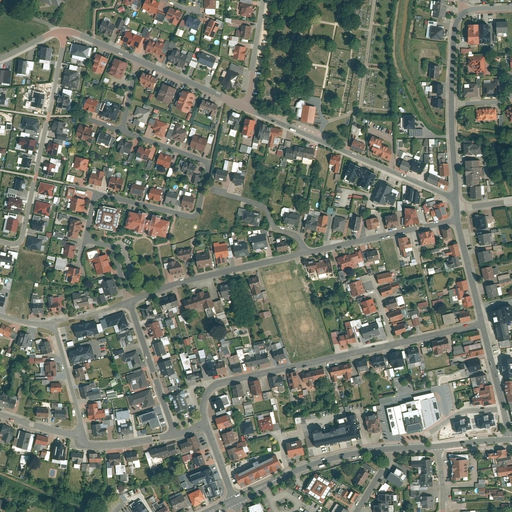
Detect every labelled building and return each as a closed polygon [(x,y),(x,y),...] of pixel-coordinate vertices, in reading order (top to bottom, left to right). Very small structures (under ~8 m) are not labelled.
[(155,0),(146,0),(144,8),(157,13),(155,19),(164,22),(168,13),(159,10),(162,2),(155,0)] [(217,0),(205,0),(206,9),(217,9),(217,0)] [(434,0),(433,16),(445,18),(447,7),(445,7),(446,0),(434,0)] [(241,15),(253,17),(255,4),(244,2),(242,3),(241,9),(242,11),(241,15)] [(172,6),(167,17),(171,19),(170,22),(178,25),(179,22),(180,23),(185,12),(172,6)] [(202,20),(190,15),(186,25),(198,30),(202,20)] [(118,25),(117,27),(122,29),(126,20),(121,18),(118,25)] [(118,25),(105,19),(100,30),(113,36),(117,27),(118,25)] [(210,21),(205,34),(214,38),(220,25),(210,21)] [(510,21),(498,21),(498,36),(510,36),(510,21)] [(482,43),(482,24),(468,24),(469,44),(482,43)] [(491,24),(482,24),(482,43),(493,43),(493,31),(491,31),(491,24)] [(253,26),(242,25),(242,29),(238,29),(237,36),(251,38),(253,26)] [(433,27),(432,38),(439,39),(442,39),(444,28),(433,27)] [(142,36),(128,30),(123,41),(140,48),(145,37),(142,36)] [(155,52),(161,55),(166,43),(159,40),(158,42),(151,39),(146,51),(154,54),(155,52)] [(91,48),(75,45),(73,56),(89,59),(91,48)] [(236,45),(234,58),(246,60),(247,47),(236,45)] [(54,47),(42,46),(41,59),(52,60),(54,47)] [(170,62),(184,67),(189,55),(175,49),(173,54),(172,53),(170,58),(171,59),(170,62)] [(199,62),(214,68),(218,58),(203,52),(199,62)] [(109,57),(97,53),(92,70),(104,74),(109,57)] [(486,75),(485,56),(470,57),(470,65),(473,65),(472,67),(475,70),(477,70),(478,76),(486,75)] [(129,61),(116,57),(110,73),(123,78),(129,61)] [(20,60),(17,74),(27,76),(29,61),(20,60)] [(80,69),(64,65),(60,86),(76,89),(80,69)] [(431,65),(430,77),(439,78),(440,66),(431,65)] [(0,81),(11,83),(13,70),(6,69),(6,70),(3,70),(3,69),(0,68),(0,81)] [(241,73),(230,68),(226,77),(225,76),(222,77),(221,80),(222,83),(223,84),(234,89),(241,73)] [(160,78),(146,71),(140,83),(155,89),(160,78)] [(497,82),(485,83),(485,97),(500,96),(500,86),(502,86),(501,78),(497,79),(497,82)] [(171,105),(172,103),(178,88),(165,82),(158,99),(171,105)] [(434,84),(433,93),(444,93),(444,84),(434,84)] [(470,88),(464,88),(464,97),(477,96),(477,84),(470,84),(470,88)] [(185,89),(177,106),(191,112),(198,95),(185,89)] [(72,95),(61,92),(57,107),(68,110),(72,95)] [(46,96),(34,93),(30,107),(42,109),(46,96)] [(205,97),(200,109),(207,112),(208,110),(212,111),(211,115),(216,117),(221,104),(205,97)] [(99,102),(86,98),(83,108),(95,112),(99,102)] [(434,98),(434,107),(444,108),(444,98),(434,98)] [(112,106),(107,104),(103,115),(117,120),(123,104),(114,101),(112,106)] [(316,107),(303,105),(301,123),(314,125),(316,107)] [(151,111),(139,106),(135,116),(139,117),(138,120),(147,123),(151,111)] [(481,109),(478,110),(479,120),(499,119),(498,108),(495,109),(495,108),(481,109)] [(244,114),(232,110),(229,119),(235,121),(233,128),(238,130),(244,114)] [(417,115),(406,115),(406,128),(418,128),(417,115)] [(24,133),(33,134),(34,131),(36,131),(37,126),(38,126),(39,120),(23,117),(20,129),(25,129),(24,133)] [(257,121),(246,118),(242,134),(253,137),(257,121)] [(64,122),(54,120),(52,133),(61,135),(64,122)] [(163,138),(167,124),(155,120),(153,126),(152,129),(157,131),(156,136),(163,138)] [(270,124),(262,122),(259,139),(265,140),(265,139),(271,140),(274,127),(269,126),(270,124)] [(93,129),(77,123),(73,134),(89,140),(93,129)] [(183,125),(177,123),(172,137),(175,138),(175,139),(184,142),(188,130),(181,128),(183,125)] [(350,133),(358,136),(361,128),(356,126),(357,125),(353,123),(350,133)] [(283,129),(274,127),(271,140),(270,147),(274,147),(276,136),(280,137),(280,135),(282,135),(284,133),(284,131),(283,129)] [(113,136),(101,132),(98,142),(110,146),(113,136)] [(210,139),(195,134),(191,146),(206,151),(210,139)] [(386,140),(374,135),(371,143),(373,143),(372,147),(374,147),(374,148),(376,149),(384,144),(386,140)] [(37,139),(25,136),(22,150),(34,153),(37,139)] [(135,144),(122,139),(117,151),(125,154),(125,152),(131,154),(135,144)] [(368,144),(356,139),(352,148),(364,153),(368,144)] [(60,143),(50,141),(47,154),(57,156),(60,143)] [(475,143),(465,143),(466,154),(485,153),(484,144),(476,144),(475,143)] [(241,144),(240,151),(250,154),(252,147),(241,144)] [(153,150),(141,146),(137,156),(149,160),(153,150)] [(297,146),(296,149),(295,155),(305,157),(307,147),(297,146)] [(317,149),(307,147),(305,157),(315,159),(317,149)] [(296,149),(288,148),(286,158),(294,160),(295,155),(296,149)] [(33,156),(21,153),(18,167),(30,169),(33,156)] [(174,157),(161,153),(158,164),(170,168),(174,157)] [(330,164),(336,165),(334,171),(339,172),(343,156),(333,153),(330,164)] [(87,158),(75,156),(73,167),(85,170),(87,158)] [(404,158),(400,168),(410,172),(411,169),(414,162),(404,158)] [(416,158),(414,162),(411,169),(423,174),(427,163),(416,158)] [(483,180),(482,159),(466,160),(467,186),(471,186),(480,186),(480,180),(483,180)] [(198,165),(186,160),(182,171),(194,175),(198,165)] [(57,163),(46,161),(43,175),(54,177),(57,163)] [(380,174),(352,162),(344,181),(352,185),(353,183),(355,184),(359,176),(364,179),(361,186),(369,190),(372,184),(375,186),(380,174)] [(441,163),(442,176),(451,175),(450,163),(441,163)] [(230,170),(218,168),(216,179),(228,182),(230,170)] [(102,186),(106,172),(98,170),(97,173),(93,172),(90,182),(102,186)] [(248,174),(236,172),(234,182),(246,185),(248,174)] [(202,175),(195,173),(193,183),(200,184),(202,175)] [(442,177),(430,173),(427,181),(439,186),(442,177)] [(66,181),(74,183),(75,176),(68,174),(66,181)] [(123,190),(126,179),(112,176),(110,187),(123,190)] [(452,181),(442,177),(439,186),(448,189),(452,181)] [(24,191),(27,180),(18,178),(15,189),(24,191)] [(389,203),(396,206),(399,199),(398,199),(401,193),(396,191),(398,187),(384,180),(375,200),(388,206),(389,203)] [(54,186),(41,182),(38,192),(52,196),(54,186)] [(145,196),(147,185),(133,183),(131,193),(145,196)] [(485,186),(480,186),(471,186),(472,198),(485,198),(485,186)] [(150,198),(161,201),(164,189),(152,187),(150,198)] [(86,199),(75,197),(77,189),(69,188),(67,198),(72,198),(70,209),(84,212),(84,208),(86,209),(87,203),(85,203),(86,199)] [(412,201),(412,203),(421,204),(422,195),(421,195),(422,191),(416,191),(416,189),(409,188),(409,191),(407,191),(406,200),(412,201)] [(177,204),(180,193),(169,190),(166,201),(177,204)] [(194,208),(197,197),(186,194),(183,205),(194,208)] [(25,199),(10,195),(8,207),(9,207),(9,210),(22,213),(25,199)] [(433,210),(432,211),(433,216),(434,217),(439,215),(440,219),(450,217),(446,201),(434,205),(436,209),(433,210)] [(50,205),(37,202),(35,212),(48,215),(50,205)] [(102,205),(98,226),(118,230),(123,210),(102,205)] [(418,208),(406,207),(407,226),(424,222),(420,216),(418,208)] [(131,210),(127,227),(137,229),(136,231),(144,233),(146,228),(150,229),(149,234),(159,237),(159,235),(168,237),(171,221),(163,219),(163,216),(154,213),(153,219),(149,218),(150,212),(141,210),(140,212),(131,210)] [(251,224),(261,226),(264,213),(254,210),(253,211),(245,210),(243,220),(251,222),(251,224)] [(287,211),(284,222),(300,225),(302,214),(287,211)] [(399,213),(387,216),(390,228),(402,225),(399,213)] [(317,216),(309,215),(306,228),(318,231),(320,222),(316,221),(317,216)] [(321,215),(320,222),(318,231),(327,232),(331,215),(327,215),(326,216),(321,215)] [(363,217),(353,215),(350,229),(361,231),(363,217)] [(477,217),(479,229),(490,228),(488,215),(477,217)] [(348,218),(337,216),(334,230),(346,231),(348,218)] [(19,219),(9,217),(6,229),(16,232),(19,219)] [(381,217),(368,219),(370,229),(381,227),(380,226),(382,225),(381,217)] [(82,221),(83,220),(72,218),(69,236),(79,238),(81,229),(82,230),(84,222),(82,221)] [(46,221),(35,219),(33,229),(44,231),(46,221)] [(445,239),(455,237),(452,226),(443,229),(445,239)] [(437,243),(434,230),(420,233),(422,246),(437,243)] [(63,239),(64,235),(59,234),(59,232),(56,231),(55,238),(63,239)] [(267,233),(252,236),(255,249),(270,246),(267,233)] [(493,233),(480,234),(481,245),(494,243),(493,233)] [(47,241),(48,236),(38,235),(38,238),(28,236),(26,248),(41,251),(42,241),(47,241)] [(414,247),(412,240),(410,240),(409,236),(399,238),(402,249),(401,250),(402,257),(407,256),(406,249),(414,247)] [(239,240),(234,241),(237,257),(250,254),(247,242),(240,243),(239,240)] [(288,240),(277,242),(279,252),(290,250),(288,240)] [(75,258),(78,246),(67,243),(64,256),(75,258)] [(215,247),(218,263),(226,262),(225,257),(229,257),(227,243),(220,244),(220,246),(215,247)] [(453,257),(460,256),(462,256),(459,243),(451,245),(452,250),(446,251),(447,256),(453,255),(453,257)] [(95,260),(99,275),(113,270),(108,254),(102,256),(100,247),(87,251),(90,262),(95,260)] [(194,254),(193,247),(180,249),(181,256),(186,260),(191,259),(194,254)] [(357,253),(353,255),(356,264),(366,261),(362,249),(356,251),(357,253)] [(491,249),(479,252),(482,263),(495,260),(494,252),(492,252),(491,249)] [(370,262),(381,259),(379,250),(368,253),(370,262)] [(0,262),(12,264),(14,254),(0,251),(0,262)] [(210,252),(197,254),(199,267),(212,265),(210,252)] [(352,253),(339,258),(343,269),(356,264),(353,255),(352,253)] [(401,265),(398,254),(386,256),(388,268),(401,265)] [(449,261),(450,268),(462,265),(460,256),(453,257),(454,260),(449,261)] [(334,271),(332,258),(324,259),(324,261),(319,262),(320,269),(320,273),(334,271)] [(320,269),(319,262),(318,259),(305,260),(306,270),(310,270),(310,273),(316,272),(316,270),(320,269)] [(178,260),(169,262),(172,275),(185,272),(183,264),(179,265),(178,260)] [(494,266),(483,268),(486,280),(497,277),(494,266)] [(80,282),(83,269),(71,267),(69,276),(71,276),(70,282),(77,283),(77,281),(80,282)] [(391,273),(377,276),(379,284),(393,281),(391,273)] [(499,284),(511,281),(509,273),(497,276),(499,284)] [(260,276),(250,279),(255,295),(263,292),(261,287),(263,287),(260,276)] [(115,278),(103,281),(107,296),(119,293),(115,278)] [(464,287),(464,290),(469,289),(467,279),(457,282),(458,288),(464,287)] [(361,281),(350,285),(352,291),(363,287),(361,281)] [(221,285),(223,298),(231,297),(230,293),(236,293),(234,283),(221,285)] [(498,283),(486,286),(489,298),(501,295),(498,283)] [(391,286),(380,289),(383,298),(394,294),(392,290),(391,286)] [(363,287),(352,291),(354,297),(365,294),(363,287)] [(463,297),(466,296),(464,290),(464,287),(458,288),(454,289),(455,296),(458,295),(459,300),(463,299),(463,297)] [(198,293),(199,296),(205,305),(206,309),(216,305),(212,293),(206,295),(204,291),(198,293)] [(78,292),(73,293),(76,304),(80,303),(80,300),(85,299),(85,297),(83,292),(79,293),(78,292)] [(168,295),(172,308),(181,305),(177,293),(168,295)] [(105,294),(98,296),(100,304),(107,302),(105,294)] [(465,308),(473,306),(471,295),(466,296),(463,297),(463,299),(465,308)] [(55,296),(49,296),(51,312),(61,311),(60,302),(55,303),(55,296)] [(90,296),(85,297),(85,299),(80,300),(80,303),(81,307),(92,305),(90,296)] [(158,299),(163,312),(171,309),(167,297),(158,299)] [(186,299),(188,312),(196,311),(195,308),(200,307),(199,297),(186,299)] [(373,299),(361,303),(365,315),(377,311),(373,299)] [(396,299),(385,302),(388,310),(399,306),(396,299)] [(26,313),(29,305),(17,300),(14,309),(26,313)] [(34,303),(35,313),(45,312),(45,302),(34,303)] [(151,305),(141,308),(145,320),(155,317),(151,305)] [(503,309),(492,311),(495,325),(509,321),(511,320),(511,305),(503,307),(503,309)] [(401,310),(389,314),(392,323),(404,319),(401,310)] [(469,311),(459,314),(462,323),(472,321),(469,311)] [(124,312),(105,318),(108,328),(119,324),(120,330),(129,327),(124,312)] [(444,325),(456,322),(453,313),(442,315),(444,325)] [(184,321),(185,324),(187,324),(185,314),(178,315),(179,322),(184,321)] [(171,329),(175,328),(172,318),(165,321),(167,327),(170,326),(171,329)] [(419,319),(413,320),(415,327),(421,325),(419,319)] [(147,325),(150,332),(161,328),(159,321),(147,325)] [(511,332),(509,321),(495,325),(499,341),(511,337),(511,332)] [(0,328),(0,332),(9,337),(14,329),(3,323),(0,328)] [(95,323),(74,327),(76,337),(98,332),(95,323)] [(377,323),(361,329),(365,340),(381,335),(377,323)] [(404,324),(394,327),(397,336),(407,333),(404,324)] [(150,332),(152,339),(164,335),(161,328),(150,332)] [(472,340),(481,338),(478,329),(464,333),(466,341),(472,339),(472,340)] [(32,335),(21,332),(18,344),(29,348),(32,335)] [(130,332),(117,336),(119,343),(125,341),(127,347),(135,345),(130,332)] [(357,342),(355,333),(347,335),(349,344),(357,342)] [(349,344),(347,335),(339,337),(341,346),(349,344)] [(184,339),(186,345),(192,343),(190,337),(184,339)] [(448,339),(432,343),(435,356),(443,354),(442,350),(450,349),(448,339)] [(40,343),(43,354),(53,351),(50,340),(40,343)] [(163,342),(153,345),(157,358),(167,355),(163,342)] [(470,356),(484,353),(482,342),(466,346),(466,347),(454,350),(456,357),(470,354),(470,356)] [(91,346),(70,351),(72,362),(94,358),(91,346)] [(408,352),(411,364),(422,362),(419,349),(408,352)] [(284,350),(274,353),(277,362),(287,358),(284,350)] [(137,351),(122,356),(125,363),(132,361),(134,369),(142,366),(137,351)] [(403,352),(390,355),(393,369),(406,366),(403,352)] [(267,353),(256,355),(259,365),(269,363),(267,353)] [(231,365),(241,362),(237,354),(228,358),(231,366),(231,365)] [(256,355),(246,358),(248,367),(259,365),(256,355)] [(384,356),(373,359),(375,369),(387,367),(384,356)] [(511,377),(511,358),(501,360),(503,378),(511,377)] [(367,360),(357,362),(359,374),(370,371),(367,360)] [(468,362),(470,372),(482,370),(480,360),(468,362)] [(45,361),(46,376),(58,376),(57,361),(45,361)] [(171,361),(160,364),(164,378),(175,374),(171,361)] [(241,362),(231,365),(233,374),(243,372),(241,362)] [(225,364),(217,365),(219,375),(227,373),(225,364)] [(351,364),(340,366),(342,375),(345,374),(346,380),(352,378),(350,373),(353,373),(351,364)] [(219,375),(217,365),(207,367),(209,377),(219,375)] [(76,369),(79,380),(88,378),(84,366),(76,369)] [(340,366),(330,368),(334,384),(338,383),(337,376),(342,375),(340,366)] [(324,370),(313,372),(315,382),(319,381),(320,385),(324,385),(323,380),(326,379),(324,370)] [(144,371),(127,376),(129,385),(139,382),(141,389),(149,386),(144,371)] [(296,372),(287,374),(291,390),(300,388),(296,372)] [(313,372),(302,374),(304,384),(308,383),(309,388),(313,387),(312,382),(315,382),(313,372)] [(478,385),(489,383),(487,374),(476,377),(478,385)] [(283,376),(270,378),(272,389),(285,387),(283,376)] [(259,380),(251,382),(254,396),(263,394),(259,380)] [(63,391),(62,382),(51,383),(52,392),(63,391)] [(91,385),(81,387),(84,399),(91,397),(91,400),(104,397),(102,389),(94,391),(93,388),(97,387),(96,382),(91,383),(91,385)] [(242,384),(232,386),(234,398),(245,396),(242,384)] [(482,391),(480,391),(480,392),(482,397),(473,399),(474,406),(484,404),(484,406),(496,403),(492,385),(487,386),(488,390),(482,391)] [(173,401),(177,414),(188,410),(184,398),(188,396),(187,393),(186,389),(181,391),(180,388),(175,389),(171,391),(172,394),(169,395),(171,401),(173,401)] [(113,389),(106,391),(108,399),(117,397),(116,392),(114,392),(113,389)] [(151,390),(128,397),(131,406),(145,402),(147,408),(156,405),(151,390)] [(434,393),(412,398),(413,402),(435,398),(434,393)] [(9,398),(1,396),(0,399),(0,405),(6,408),(9,398)] [(391,396),(379,399),(380,404),(393,402),(391,396)] [(16,400),(9,398),(6,408),(13,410),(16,400)] [(426,429),(439,420),(435,398),(413,402),(386,409),(392,437),(426,429)] [(222,400),(213,403),(216,413),(225,410),(222,400)] [(107,416),(106,409),(101,410),(99,402),(90,404),(90,408),(89,408),(91,419),(107,416)] [(246,416),(249,415),(250,417),(254,415),(251,402),(243,403),(246,416)] [(48,408),(37,408),(36,417),(48,417),(48,408)] [(67,410),(55,410),(54,418),(66,418),(67,410)] [(130,418),(129,410),(116,412),(117,420),(122,420),(130,418)] [(156,411),(137,417),(140,426),(146,423),(146,422),(150,421),(153,431),(162,429),(156,411)] [(381,430),(378,414),(365,417),(369,433),(381,430)] [(346,417),(351,441),(361,438),(359,431),(361,430),(360,424),(358,424),(356,415),(346,417)] [(227,416),(216,420),(220,430),(231,426),(227,416)] [(294,418),(296,424),(302,423),(302,424),(306,423),(304,416),(294,418)] [(490,428),(490,427),(496,426),(494,416),(477,419),(479,429),(487,428),(487,429),(490,428)] [(271,417),(258,420),(261,432),(274,429),(271,417)] [(332,429),(335,444),(351,441),(346,417),(337,419),(339,429),(336,429),(335,429),(332,429)] [(466,432),(466,431),(472,429),(470,419),(453,423),(455,433),(463,431),(463,433),(466,432)] [(253,422),(241,424),(243,436),(255,433),(253,422)] [(102,423),(93,424),(95,436),(109,434),(108,427),(102,428),(102,423)] [(127,433),(133,432),(132,423),(125,424),(127,433)] [(4,424),(1,433),(5,434),(3,439),(11,442),(16,429),(4,424)] [(120,434),(127,433),(125,424),(118,425),(120,434)] [(316,448),(330,445),(327,433),(323,434),(321,427),(312,429),(313,432),(311,432),(312,437),(314,436),(316,448)] [(330,445),(335,444),(332,429),(330,430),(331,432),(327,433),(330,445)] [(32,433),(21,431),(17,446),(28,449),(32,433)] [(233,432),(223,435),(227,447),(237,443),(233,432)] [(50,437),(39,434),(36,442),(48,446),(50,437)] [(199,447),(195,436),(187,439),(188,443),(180,446),(183,453),(199,447)] [(65,460),(67,447),(66,446),(66,442),(57,441),(54,458),(65,460)] [(302,441),(286,444),(289,457),(304,454),(302,441)] [(177,454),(175,445),(168,447),(168,445),(151,451),(156,465),(163,463),(162,459),(177,454)] [(235,448),(228,451),(232,462),(247,457),(244,447),(236,450),(235,448)] [(508,456),(507,449),(498,450),(498,452),(489,453),(489,458),(499,458),(508,456)] [(87,453),(73,451),(72,460),(75,461),(75,463),(82,464),(82,462),(85,463),(87,453)] [(138,452),(127,454),(129,463),(139,461),(138,452)] [(103,453),(91,453),(91,462),(103,462),(103,453)] [(202,454),(194,457),(198,467),(206,464),(202,454)] [(470,480),(468,454),(449,455),(451,481),(470,480)] [(21,455),(20,463),(27,464),(29,456),(21,455)] [(121,455),(110,456),(110,467),(122,466),(121,455)] [(276,456),(259,464),(258,461),(253,463),(254,466),(235,476),(240,486),(256,479),(257,481),(267,476),(266,474),(281,466),(276,456)] [(511,456),(508,456),(499,458),(500,465),(502,465),(502,467),(509,466),(508,463),(511,463),(511,456)] [(363,486),(372,468),(364,464),(362,468),(361,467),(354,482),(363,486)] [(511,465),(509,466),(502,467),(497,468),(498,477),(509,475),(511,474),(511,465)] [(390,472),(386,479),(400,488),(407,475),(395,468),(393,473),(390,472)] [(421,468),(420,468),(420,486),(431,486),(430,474),(432,474),(432,468),(421,468)] [(194,485),(201,482),(201,483),(204,482),(205,485),(206,485),(214,482),(212,477),(214,477),(212,472),(210,469),(202,472),(201,471),(190,476),(194,485)] [(315,473),(304,492),(324,502),(334,484),(315,473)] [(478,483),(475,483),(475,488),(485,487),(485,479),(478,479),(478,483)] [(211,498),(220,495),(215,481),(214,482),(206,485),(211,498)] [(373,511),(388,511),(388,501),(393,501),(393,494),(388,494),(385,494),(389,485),(383,482),(377,494),(378,505),(373,505),(373,511)] [(355,503),(359,494),(351,490),(350,493),(340,488),(337,494),(355,503)] [(204,499),(199,489),(188,494),(194,506),(201,503),(200,501),(204,499)] [(504,500),(504,491),(497,492),(497,489),(486,489),(486,495),(493,495),(493,500),(504,500)] [(187,505),(182,495),(177,497),(182,508),(187,505)] [(418,501),(418,508),(433,508),(433,496),(421,496),(421,501),(418,501)] [(182,508),(177,497),(171,500),(176,510),(182,508)] [(149,511),(141,500),(131,507),(134,511),(149,511)] [(159,507),(156,502),(152,504),(157,511),(168,511),(163,504),(159,507)] [(263,511),(260,503),(248,507),(249,511),(263,511)] [(348,511),(349,511),(336,503),(331,511),(328,511),(327,511),(348,511)]
